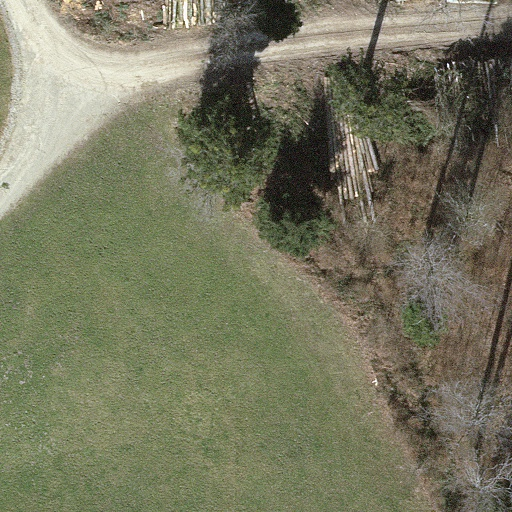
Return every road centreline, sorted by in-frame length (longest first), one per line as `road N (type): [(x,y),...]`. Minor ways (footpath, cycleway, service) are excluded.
road 1 (track): [(511,12),(158,47),(49,100)]
road 2 (track): [(18,0),(49,100),(0,194)]
